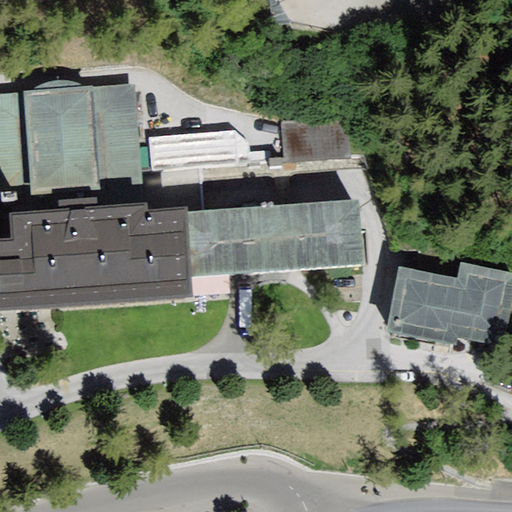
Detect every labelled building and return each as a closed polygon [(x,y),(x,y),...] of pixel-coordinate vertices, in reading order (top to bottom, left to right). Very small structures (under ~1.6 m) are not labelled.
[(135,90),(23,99),(31,206),(144,197),(135,90)] [(348,113),(284,115),(285,159),(350,157),(348,113)] [(150,133),(151,163),(250,159),(249,129),(150,133)] [(0,329),(179,318),(190,317),(189,290),(365,279),(360,213),(184,229),(146,231),(145,222),(7,232),(8,255),(0,255),(0,329)] [(466,280),(410,272),(401,331),(511,347),(511,270),(469,264),(466,280)]
